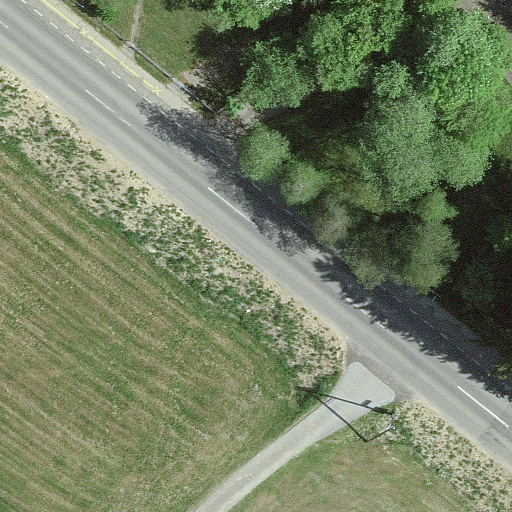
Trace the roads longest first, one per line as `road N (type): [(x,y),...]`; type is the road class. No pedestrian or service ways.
road 1 (secondary): [(511,431),(0,26)]
road 2 (track): [(405,346),(219,511)]
